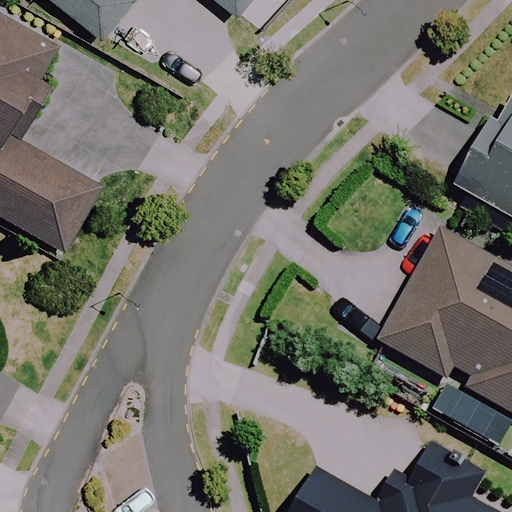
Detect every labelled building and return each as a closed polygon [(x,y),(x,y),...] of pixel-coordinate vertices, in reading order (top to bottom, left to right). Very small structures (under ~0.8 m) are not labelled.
[(250,0),(42,0),(106,44),(135,0),(207,0),(236,20),(250,0)] [(59,56),(0,22),(0,217),(61,253),(98,188),(12,140),(59,56)] [(511,120),(504,134),(493,127),(459,188),(511,218),(511,120)] [(511,275),(442,236),(381,345),(511,417),(511,275)] [(485,484),(431,452),(412,485),(398,477),(378,511),(318,476),(297,511),(484,511),(473,505),(485,484)]
